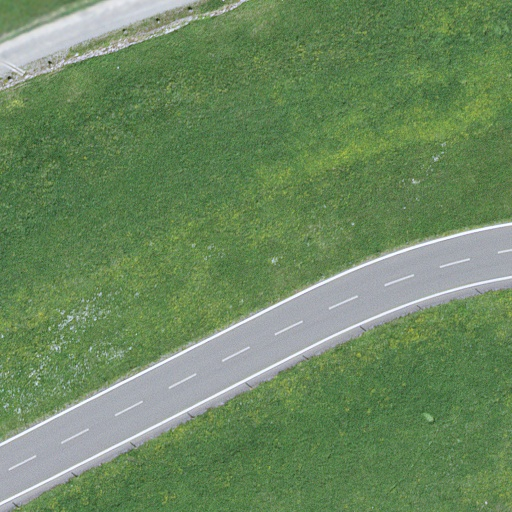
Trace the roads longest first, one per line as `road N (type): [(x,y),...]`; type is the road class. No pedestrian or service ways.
road 1 (tertiary): [(0,470),(329,301),(511,246)]
road 2 (track): [(136,0),(0,51)]
